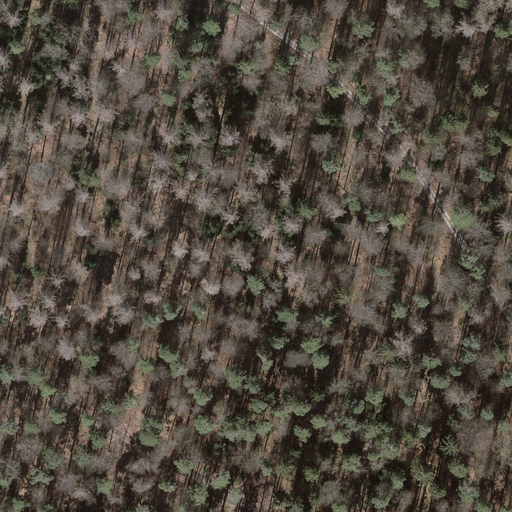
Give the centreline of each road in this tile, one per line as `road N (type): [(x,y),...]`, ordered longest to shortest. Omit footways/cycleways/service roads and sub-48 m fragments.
road 1 (track): [(244,0),(393,136),(511,319)]
road 2 (track): [(263,511),(0,368)]
